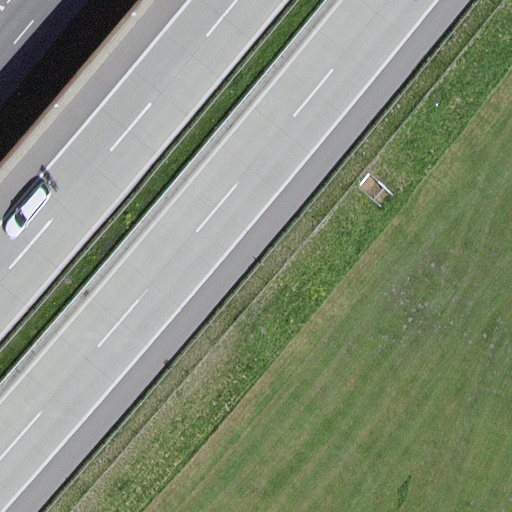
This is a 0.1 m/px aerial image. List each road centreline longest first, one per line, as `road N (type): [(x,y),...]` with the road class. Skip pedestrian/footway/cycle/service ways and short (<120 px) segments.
road 1 (motorway): [(0,459),(394,0)]
road 2 (motorway): [(235,0),(0,278)]
